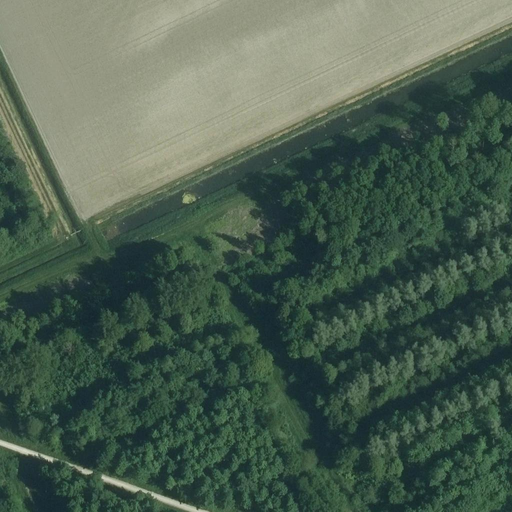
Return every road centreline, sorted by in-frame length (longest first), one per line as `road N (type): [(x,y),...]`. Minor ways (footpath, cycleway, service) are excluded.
road 1 (track): [(0,297),(70,265),(124,255),(511,73)]
road 2 (track): [(199,511),(0,442)]
